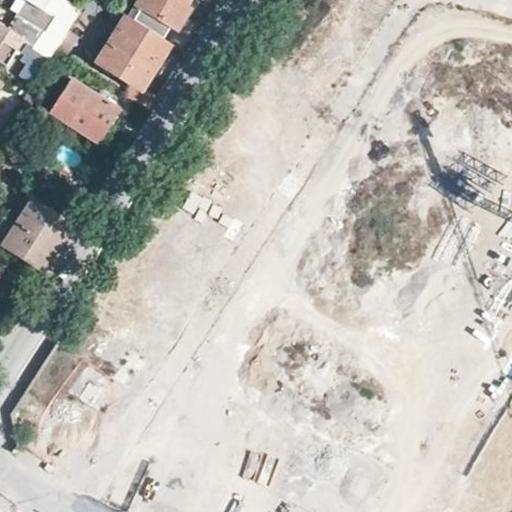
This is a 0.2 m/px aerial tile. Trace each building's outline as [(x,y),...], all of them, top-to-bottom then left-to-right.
[(24,1),(23,0),(0,0),(0,5),(15,15),(24,1)] [(23,0),(24,1),(15,15),(60,43),(66,32),(74,20),(81,10),(64,0),(23,0)] [(102,0),(87,0),(81,10),(74,20),(108,42),(126,15),(102,0)] [(187,0),(141,0),(138,6),(176,29),(189,9),(184,6),(187,0)] [(60,43),(15,15),(6,29),(0,25),(0,65),(4,68),(20,42),(25,45),(21,53),(24,54),(20,61),(25,65),(18,79),(31,87),(55,50),(60,43)] [(124,94),(148,110),(157,96),(142,86),(170,43),(126,15),(108,42),(98,60),(131,83),(124,94)] [(261,29),(253,42),(265,49),(272,37),(261,29)] [(66,32),(60,43),(55,50),(65,56),(76,39),(66,32)] [(122,111),(126,105),(102,88),(98,95),(72,78),(49,112),(97,143),(119,109),(122,111)] [(17,108),(7,125),(19,133),(30,117),(17,108)] [(43,272),(73,225),(35,200),(5,247),(43,272)] [(122,371),(133,348),(105,334),(94,356),(122,371)] [(69,394),(100,413),(114,389),(83,370),(69,394)] [(46,427),(71,446),(90,421),(65,402),(46,427)] [(511,414),(471,484),(507,505),(511,497),(511,414)]
